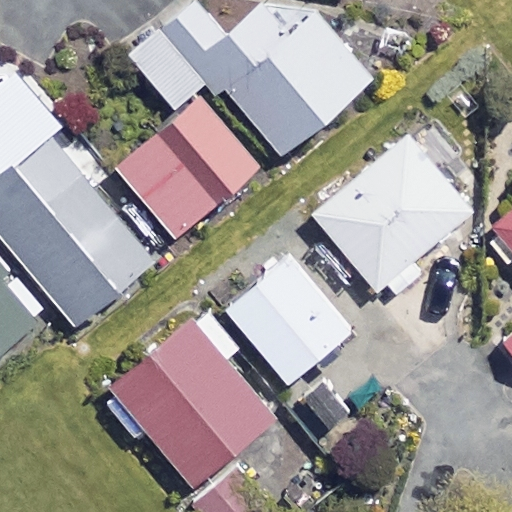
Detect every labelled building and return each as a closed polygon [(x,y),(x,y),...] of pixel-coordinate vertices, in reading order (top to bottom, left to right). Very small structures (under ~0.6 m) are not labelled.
[(230,37),(198,0),(132,57),(177,109),(217,75),(287,157),(376,80),(321,16),(292,41),(264,8),(230,37)] [(262,168),(203,97),(120,166),(179,237),(262,168)] [(0,186),(0,185),(0,231),(78,327),(165,255),(64,133),(0,186)] [(475,211),(410,135),(317,214),(382,290),(475,211)] [(511,186),(483,212),(511,246),(511,346),(509,350),(511,352),(511,186)] [(354,330),(290,256),(229,308),(293,382),(354,330)] [(0,355),(23,336),(0,307),(0,355)] [(275,420),(192,323),(115,390),(197,486),(275,420)] [(272,511),(238,472),(199,505),(205,511),(272,511)]
